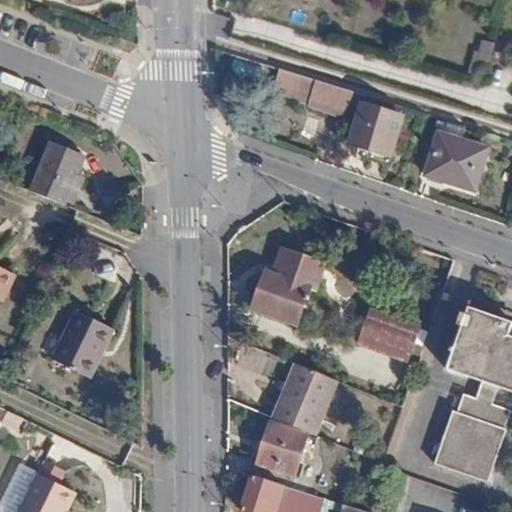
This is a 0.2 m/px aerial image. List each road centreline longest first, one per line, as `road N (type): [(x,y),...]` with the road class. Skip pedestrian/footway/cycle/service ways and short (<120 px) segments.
road 1 (tertiary): [(183,142),(190,511)]
road 2 (tertiary): [(511,255),(183,142)]
road 3 (residential): [(182,115),(150,113),(0,54)]
